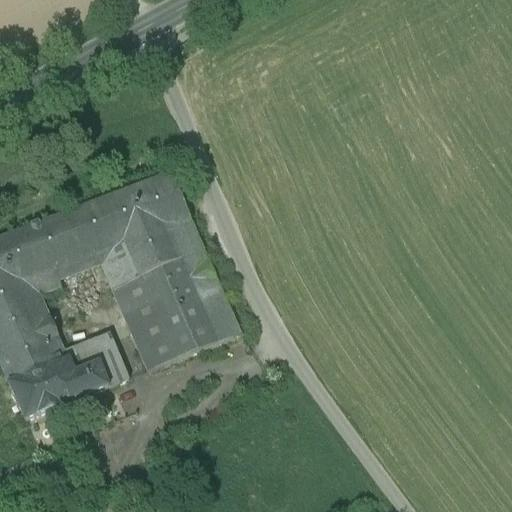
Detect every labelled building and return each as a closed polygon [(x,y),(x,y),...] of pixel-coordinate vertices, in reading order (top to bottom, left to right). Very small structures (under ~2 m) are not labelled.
[(173,175),(64,218),(83,265),(97,259),(125,248),(139,283),(182,266),(206,257),(173,175)] [(0,298),(57,276),(83,265),(64,218),(0,243),(0,298)] [(97,259),(111,295),(139,283),(125,248),(97,259)] [(206,257),(182,266),(216,350),(241,340),(206,257)] [(182,266),(139,283),(173,367),(216,350),(182,266)] [(0,365),(10,389),(62,368),(52,343),(60,341),(44,301),(64,293),(57,276),(0,298),(0,365)] [(173,367),(139,283),(111,295),(146,378),(173,367)] [(121,362),(99,370),(109,394),(130,386),(121,362)] [(62,368),(10,389),(26,427),(109,394),(99,370),(72,380),(67,368),(62,368)] [(30,472),(39,468),(36,460),(0,477),(0,496),(34,480),(30,472)]
